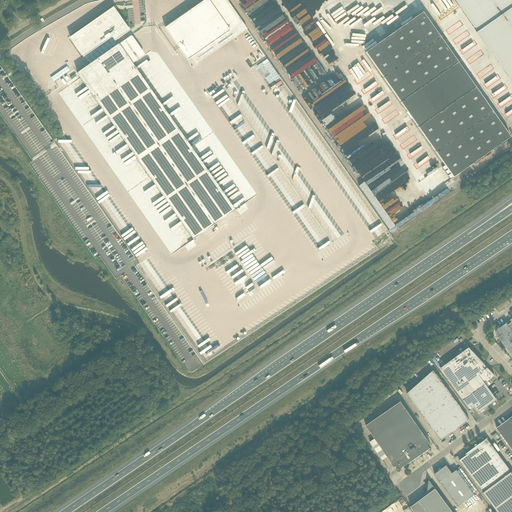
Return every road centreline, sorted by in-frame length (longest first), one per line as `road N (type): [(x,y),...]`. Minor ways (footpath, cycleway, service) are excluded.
road 1 (motorway): [(104,511),(511,234)]
road 2 (motorway): [(468,237),(65,511)]
road 3 (track): [(225,511),(297,435),(448,315)]
road 4 (unknown): [(444,451),(402,394),(434,369),(511,462)]
road 5 (track): [(0,147),(24,161),(136,308)]
road 6 (unknown): [(343,62),(297,101),(384,224)]
road 7 (unknown): [(343,62),(427,187)]
road 8 (unclassified): [(413,474),(511,401)]
